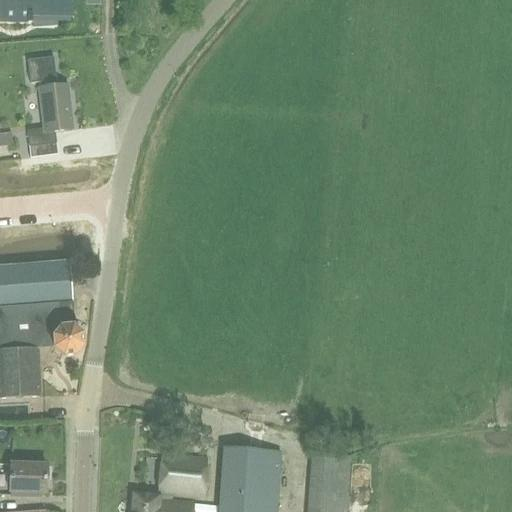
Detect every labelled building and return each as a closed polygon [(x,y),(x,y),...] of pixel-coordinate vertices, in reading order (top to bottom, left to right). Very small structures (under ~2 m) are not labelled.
[(1,0),(1,21),(27,21),(27,23),(31,24),(31,14),(64,15),(64,0),(1,0)] [(110,44),(76,45),(77,73),(111,72),(110,44)] [(43,129),(26,131),(30,159),(58,155),(55,131),(72,129),(67,84),(56,85),(53,57),(27,60),(29,83),(37,82),(43,129)] [(0,134),(0,147),(13,146),(12,133),(0,134)] [(0,266),(0,398),(40,397),(38,349),(52,348),(52,351),(61,359),(68,359),(75,359),(78,358),(85,350),(86,348),(85,339),(84,336),(74,327),(73,303),(71,303),(69,263),(0,266)] [(276,511),(281,452),(225,448),(220,511),(276,511)] [(339,457),(311,454),(306,511),(347,511),(350,467),(349,467),(350,457),(339,457)] [(191,511),(192,501),(172,500),(172,496),(204,500),(207,459),(162,455),(158,496),(134,494),(132,511),(191,511)] [(11,465),(10,491),(24,492),(24,496),(40,496),(40,492),(46,492),(47,466),(11,465)] [(360,511),(378,511),(380,470),(361,470),(360,511)]
